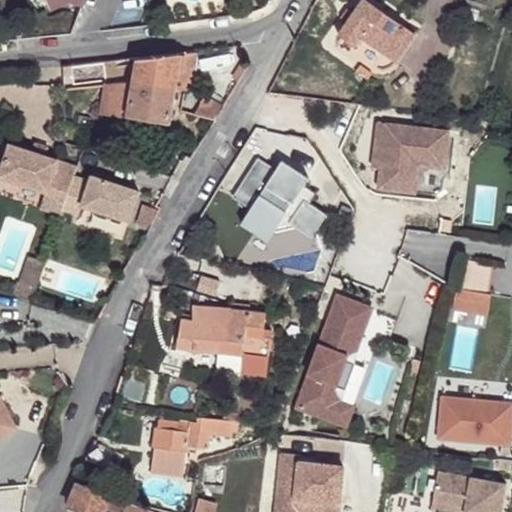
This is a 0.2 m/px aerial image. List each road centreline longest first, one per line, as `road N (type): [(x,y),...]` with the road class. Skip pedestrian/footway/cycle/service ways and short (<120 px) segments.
road 1 (residential): [(43,511),(115,322),(279,30)]
road 2 (residential): [(0,62),(279,30)]
